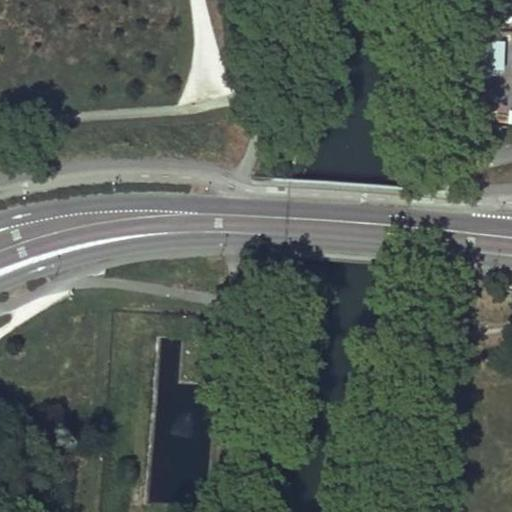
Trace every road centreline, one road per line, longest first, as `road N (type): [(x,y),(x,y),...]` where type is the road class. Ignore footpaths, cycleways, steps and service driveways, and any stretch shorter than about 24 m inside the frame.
road 1 (tertiary): [(0,281),(105,249),(187,239),(511,259)]
road 2 (tertiary): [(511,227),(161,201),(78,203),(0,219)]
